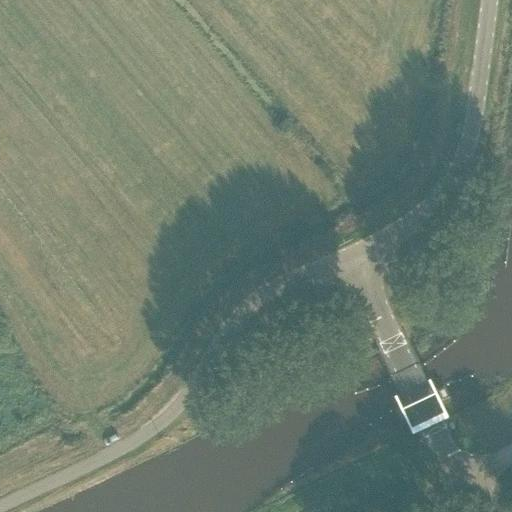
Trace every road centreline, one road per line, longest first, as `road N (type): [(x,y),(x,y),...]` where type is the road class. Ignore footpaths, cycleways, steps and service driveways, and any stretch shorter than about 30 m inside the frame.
road 1 (unclassified): [(6,511),(131,453),(186,402),(222,346),(266,302),(347,262)]
road 2 (unclassified): [(347,262),(410,225),(449,185),(469,122),(485,0)]
road 3 (unclassified): [(459,489),(347,262)]
